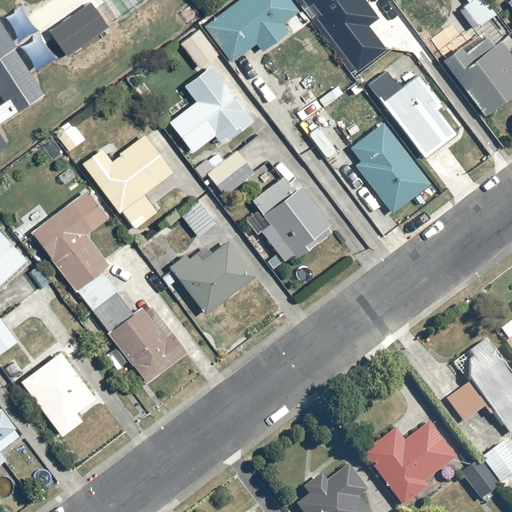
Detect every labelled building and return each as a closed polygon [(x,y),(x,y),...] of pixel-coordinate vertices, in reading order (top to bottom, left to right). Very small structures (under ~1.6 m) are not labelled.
[(52,74),(6,0),(0,0),(0,88),(7,101),(52,74)] [(296,11),(287,0),(237,0),(203,26),(230,63),(256,43),(261,51),(287,31),(281,22),(296,11)] [(511,36),(511,34),(486,0),(463,0),(468,6),(462,10),(483,38),(445,66),(483,116),(511,94),(511,55),(503,43),(511,36)] [(511,0),(509,0),(503,5),(511,15),(511,0)] [(48,29),(66,55),(106,27),(88,1),(48,29)] [(216,54),(197,29),(179,43),(199,67),(216,54)] [(439,104),(402,56),(366,83),(423,157),(453,133),(434,108),(439,104)] [(253,119),(210,64),(183,86),(195,101),(168,122),(191,153),(213,135),(220,144),(253,119)] [(0,138),(21,126),(0,90),(0,138)] [(360,159),(353,165),(389,213),(428,184),(381,123),(350,146),(360,159)] [(132,229),(155,212),(141,194),(170,172),(142,135),(119,153),(109,141),(81,162),(119,212),(132,229)] [(232,150),(227,144),(216,153),(211,146),(189,163),(201,179),(207,175),(222,196),(253,172),(246,163),(235,148),(232,150)] [(291,257),(294,261),(329,235),(326,231),(331,227),(300,185),(295,189),(284,175),(250,200),(262,217),(254,223),(283,263),(291,257)] [(74,289),(84,282),(107,265),(84,234),(106,218),(85,190),(29,231),(71,288),(73,287),(74,289)] [(213,225),(196,201),(179,214),(196,237),(213,225)] [(0,353),(17,340),(0,320),(0,289),(29,264),(0,232),(0,353)] [(253,276),(226,241),(200,261),(191,250),(168,267),(203,314),(253,276)] [(158,325),(164,321),(153,307),(147,311),(143,305),(133,313),(120,296),(104,273),(77,293),(144,384),(181,357),(158,325)] [(509,434),(511,431),(511,375),(511,376),(483,340),(453,364),(468,382),(445,400),(462,423),(485,404),(509,434)] [(94,398),(59,351),(19,381),(60,436),(81,420),(76,412),(94,398)] [(0,463),(4,460),(0,454),(0,446),(17,435),(0,411),(0,463)] [(453,459),(426,423),(403,441),(394,428),(361,453),(400,505),(424,487),(421,483),(453,459)] [(511,482),(511,441),(508,437),(475,461),(499,493),(511,482)] [(499,493),(475,461),(458,474),(482,505),(499,493)] [(299,511),(379,511),(347,465),(324,481),(320,475),(295,492),(306,507),(299,511)]
